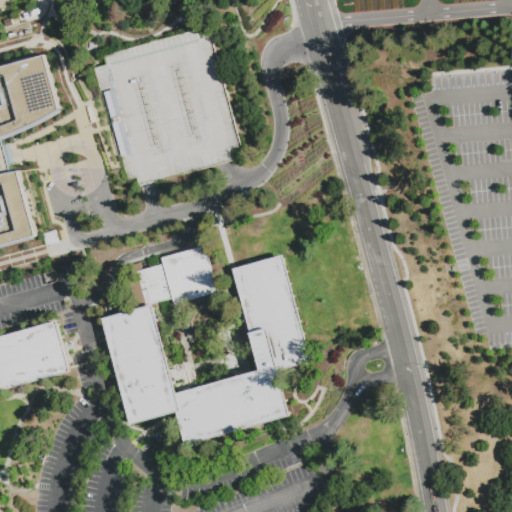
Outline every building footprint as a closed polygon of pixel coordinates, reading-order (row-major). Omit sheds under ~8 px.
[(28,19),(27,13),(42,9),(43,14),(28,19)] [(4,31),(30,24),(33,35),(7,42),(4,31)] [(103,56),(200,30),(202,39),(211,37),(242,149),(233,151),(235,161),(149,184),(139,187),(136,178),(127,180),(112,127),(96,68),(106,65),(103,56)] [(0,65),(3,65),(3,63),(27,57),(28,58),(47,53),(63,112),(49,119),(36,126),(21,132),(7,137),(2,138),(7,154),(12,174),(20,172),(39,237),(0,248),(0,65)] [(44,233),(56,230),(59,242),(47,245),(44,233)] [(234,269),(284,255),(313,361),(280,370),(293,418),(258,427),(237,433),(238,433),(220,438),(220,437),(187,446),(178,412),(133,425),(103,319),(147,307),(137,271),(164,264),(162,258),(207,246),(219,292),(175,304),(174,299),(153,304),(154,305),(178,394),(262,371),(234,269)] [(0,337),(59,321),(73,372),(0,392),(0,337)]
